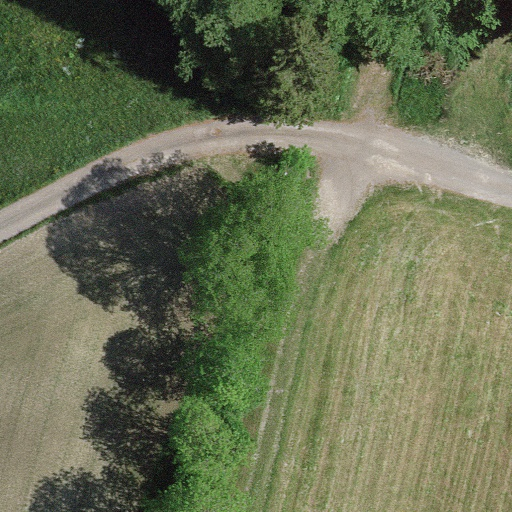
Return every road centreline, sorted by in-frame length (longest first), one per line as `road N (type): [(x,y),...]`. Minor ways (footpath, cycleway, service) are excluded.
road 1 (track): [(352,159),(294,143),(213,136),(108,170),(0,225)]
road 2 (track): [(267,511),(352,159)]
road 3 (track): [(352,159),(402,51),(456,0)]
road 4 (track): [(352,159),(511,197)]
